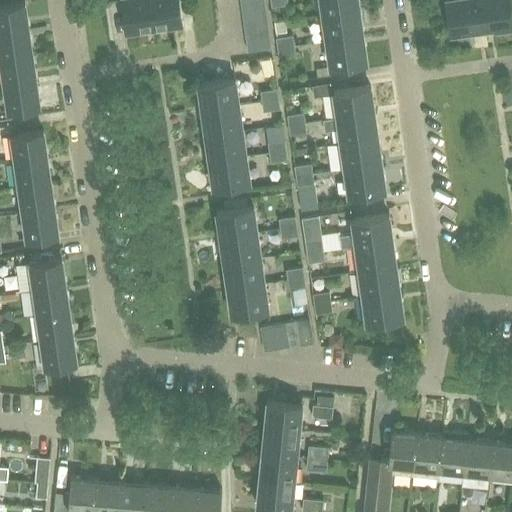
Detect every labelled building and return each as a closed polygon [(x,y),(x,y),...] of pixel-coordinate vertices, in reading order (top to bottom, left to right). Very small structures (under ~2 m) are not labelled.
[(154,30),(150,0),(121,0),(126,33),(154,30)] [(150,0),(154,30),(182,27),(178,0),(150,0)] [(320,0),(322,14),(359,8),(358,0),(320,0)] [(485,29),(480,0),(446,0),(444,0),(450,34),(485,29)] [(511,18),(509,0),(480,0),(485,29),(492,28),(493,32),(511,28),(511,18)] [(0,31),(29,27),(25,1),(0,4),(0,31)] [(242,6),(243,16),(267,13),(265,2),(242,6)] [(359,8),(322,14),(326,39),(363,34),(359,8)] [(267,13),(243,16),(244,28),(268,24),(267,13)] [(244,28),(246,39),(270,35),(268,24),(244,28)] [(0,52),(1,57),(33,53),(29,27),(0,31),(0,52)] [(293,34),(277,36),(276,36),(277,46),(294,43),(293,34)] [(363,34),(326,39),(330,65),(367,60),(363,34)] [(246,39),(247,52),(272,48),(270,35),(246,39)] [(294,43),(277,46),(279,56),(296,54),(294,43)] [(33,53),(1,57),(4,83),(36,78),(33,53)] [(331,74),(330,66),(330,65),(316,67),(317,76),(331,74)] [(36,78),(4,83),(8,109),(40,104),(36,78)] [(201,109),(238,104),(235,78),(197,83),(201,109)] [(334,93),(337,116),(337,117),(374,112),(370,86),(334,91),(332,81),(312,84),(314,96),(334,93)] [(262,101),(279,98),(278,87),(260,90),(262,101)] [(279,98),(262,101),(264,109),(281,107),(279,98)] [(204,135),(242,129),(238,104),(201,109),(204,135)] [(304,111),(287,113),(289,124),(306,121),(304,111)] [(323,118),(325,130),(338,128),(340,142),(378,137),(374,112),(337,117),(337,116),(323,118)] [(306,121),(289,124),(290,133),(307,131),(306,121)] [(16,160),(48,156),(44,129),(12,134),(16,160)] [(242,129),(204,135),(208,160),(246,155),(242,129)] [(378,137),(340,142),(344,168),(381,162),(378,137)] [(268,141),(269,151),(286,149),(285,139),(268,141)] [(271,161),(287,158),(286,149),(269,151),(271,161)] [(246,155),(208,160),(212,186),(250,181),(246,155)] [(19,186),(51,181),(48,156),(16,160),(19,186)] [(296,174),(313,172),(311,162),(294,165),(296,174)] [(381,162),(344,168),(348,194),(385,189),(381,162)] [(313,172),(296,174),(297,184),(314,182),(313,172)] [(51,181),(19,186),(23,211),(55,206),(51,181)] [(219,236),(256,231),(253,205),(215,210),(219,236)] [(55,206),(23,211),(27,237),(58,233),(55,206)] [(353,232),(340,234),(342,246),(354,244),(392,239),(388,213),(351,218),(353,232)] [(280,227),(297,225),(296,214),(279,217),(280,227)] [(324,248),(319,214),(302,216),(307,251),(324,248)] [(297,225),(280,227),(282,237),(299,234),(297,225)] [(222,261),(260,256),(256,231),(219,236),(222,261)] [(395,264),(392,239),(354,244),(358,270),(395,264)] [(308,261),(325,259),(324,248),(307,251),(308,261)] [(260,256),(222,261),(226,286),(263,281),(260,256)] [(34,287),(66,283),(62,257),(31,261),(34,287)] [(395,264),(358,270),(361,295),(399,290),(395,264)] [(287,278),(304,275),(303,265),(286,268),(287,278)] [(304,275),(287,278),(289,288),(306,285),(304,275)] [(263,281),(226,286),(229,312),(267,307),(263,281)] [(38,313),(69,308),(66,283),(34,287),(38,313)] [(314,302),(331,299),(329,290),(312,292),(314,302)] [(399,290),(361,295),(365,321),(402,316),(399,290)] [(17,298),(15,291),(3,293),(2,292),(0,292),(0,318),(0,319),(0,316),(0,301),(4,301),(17,298)] [(331,299),(314,302),(316,312),(332,310),(331,299)] [(69,308),(38,313),(41,338),(73,334),(69,308)] [(309,317),(297,319),(301,343),(313,341),(309,317)] [(297,319),(285,321),(289,345),(301,343),(297,319)] [(285,321),(260,325),(264,349),(289,345),(285,321)] [(73,334),(41,338),(45,365),(77,360),(73,334)] [(333,396),(317,394),(316,403),(313,403),(312,415),(332,417),(333,405),(332,405),(333,396)] [(264,425),(299,429),(302,402),(267,399),(264,425)] [(299,429),(264,425),(261,451),(296,455),(299,429)] [(388,511),(393,471),(413,473),(417,431),(391,428),(388,457),(370,455),(364,511),(388,511)] [(467,436),(468,431),(453,430),(452,435),(442,434),(437,476),(438,476),(439,467),(463,469),(467,436)] [(413,473),(437,476),(442,434),(417,431),(413,473)] [(476,471),(488,472),(491,439),(467,436),(463,469),(463,470),(462,483),(474,485),(476,471)] [(511,475),(511,479),(511,441),(491,439),(488,472),(511,475)] [(307,456),(328,458),(329,446),(309,444),(307,456)] [(258,477),(294,480),(296,455),(261,451),(258,477)] [(38,480),(37,481),(48,481),(50,456),(37,455),(34,479),(38,480)] [(328,458),(307,456),(306,468),(327,470),(328,458)] [(0,477),(0,478),(8,478),(9,465),(0,464),(0,477)] [(92,511),(96,476),(71,473),(68,497),(55,496),(53,511),(92,511)] [(92,511),(118,511),(121,478),(96,476),(92,511)] [(294,480),(258,477),(256,503),(291,507),(294,480)] [(143,511),(146,481),(121,478),(118,511),(143,511)] [(47,496),(48,481),(37,481),(36,495),(47,496)] [(143,511),(169,511),(172,483),(146,481),(143,511)] [(194,511),(197,485),(172,483),(169,511),(194,511)] [(219,511),(222,488),(197,485),(194,511),(219,511)] [(324,498),(303,496),(302,509),(322,511),(324,498)]
